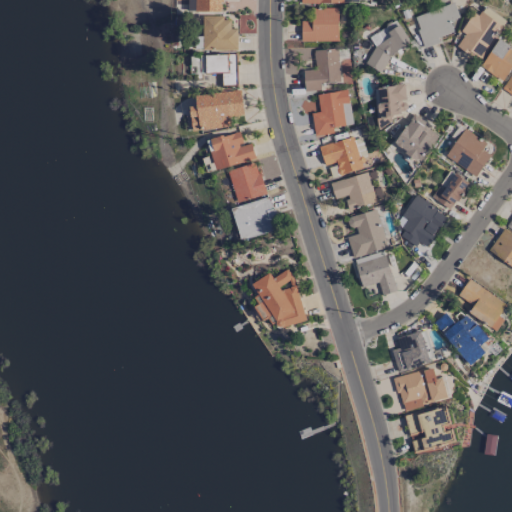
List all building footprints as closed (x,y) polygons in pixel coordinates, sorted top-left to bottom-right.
[(422,48),(439,43),(438,36),(460,29),(453,4),(413,15),(422,48)] [(506,21),(484,7),(481,12),(502,26),(506,21)] [(338,8),(312,8),(312,21),(301,21),(300,41),(337,42),(338,8)] [(461,33),(463,34),(455,46),(480,62),(502,27),(475,10),(461,33)] [(202,50),(237,50),(237,29),(230,29),(230,17),(202,17),(202,50)] [(364,64),(384,75),(407,34),(384,21),(372,43),(375,44),(364,64)] [(503,81),(511,65),(511,46),(497,38),(480,68),(503,81)] [(303,70),(303,91),(320,90),(320,83),(339,82),(337,49),(313,50),(314,69),(303,70)] [(235,54),(203,55),(204,73),(221,73),(221,86),(236,86),(235,54)] [(511,94),(511,72),(501,88),(511,94)] [(402,84),(374,88),(378,119),(376,119),(377,128),(391,126),(390,115),(406,112),(402,84)] [(194,96),(195,106),(188,107),(191,131),(229,126),(228,117),(243,115),(240,90),(194,96)] [(313,136),(333,134),(332,127),(351,125),(347,90),(316,94),(318,112),(311,113),(313,136)] [(393,145),(420,162),(439,132),(412,115),(393,145)] [(463,129),(444,157),(474,177),(489,155),(482,150),(485,144),(463,129)] [(206,140),(214,170),(254,159),(250,143),(243,145),(239,131),(206,140)] [(361,168),(353,137),(318,146),(323,166),(335,163),(338,174),(361,168)] [(235,202),(264,195),(255,163),(227,170),(235,202)] [(334,199),(344,196),(348,209),(375,202),(367,172),(329,183),(334,199)] [(451,211),(467,181),(452,173),(436,202),(451,211)] [(446,216),(414,196),(396,224),(404,229),(399,236),(416,247),(419,242),(426,247),(446,216)] [(230,207),(238,239),(277,230),(270,198),(230,207)] [(352,258),(386,248),(375,209),(348,217),(353,235),(346,237),(352,258)] [(511,235),(501,229),(487,252),(511,267),(511,235)] [(306,319),(289,270),(271,276),(270,275),(252,281),(260,303),(254,305),(259,320),(272,315),(277,329),(306,319)] [(457,296),(471,305),(467,312),(495,331),(503,319),(498,316),(506,304),(468,279),(457,296)] [(467,313),(452,324),(446,315),(435,323),(467,366),(484,353),(478,345),(486,339),(467,313)] [(432,363),(428,345),(423,347),(419,332),(396,337),(398,348),(391,350),(396,372),(432,363)] [(394,376),(401,409),(446,400),(442,377),(434,379),(432,369),(394,376)] [(412,455),(456,445),(452,427),(450,427),(445,406),(403,416),(412,455)]
